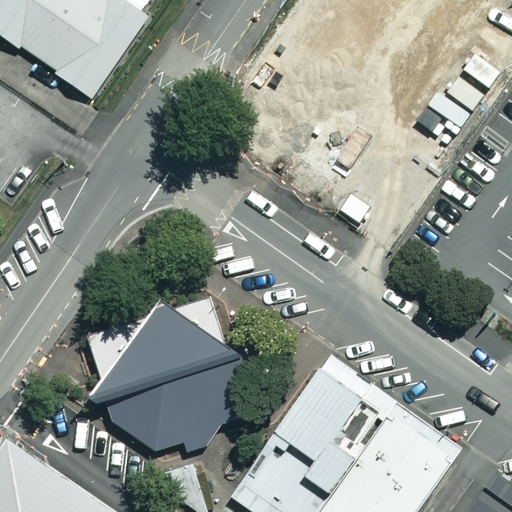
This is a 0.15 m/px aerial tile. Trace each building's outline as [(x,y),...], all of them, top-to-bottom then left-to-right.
[(0,0),(0,36),(90,99),(146,17),(121,0),(0,0)] [(511,0),(305,0),(299,9),(304,12),(250,91),(303,127),(328,90),(325,88),(353,46),(372,59),(362,75),(441,130),(495,52),(484,45),(511,4),(511,0)] [(151,316),(91,336),(106,381),(92,400),(100,405),(112,401),(118,421),(169,459),(211,446),(227,423),(249,417),(260,394),(247,352),(229,342),(214,295),(180,307),(164,297),(151,316)] [(419,511),(456,461),(325,368),(235,495),(258,511),(419,511)] [(210,511),(211,511),(196,463),(168,472),(173,492),(198,511),(210,511)] [(0,511),(64,511),(0,467),(0,511)] [(511,511),(511,501),(490,486),(472,511),(511,511)]
